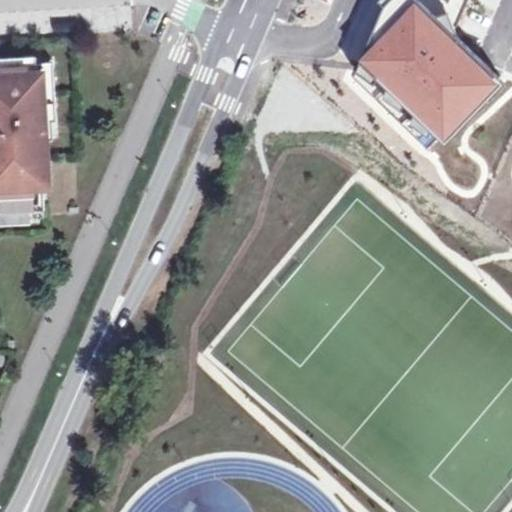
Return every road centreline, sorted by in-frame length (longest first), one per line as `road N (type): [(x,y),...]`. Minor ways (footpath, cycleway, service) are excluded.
road 1 (secondary): [(238,0),(108,289),(98,340)]
road 2 (secondary): [(98,340),(177,217),(253,31)]
road 3 (secondary): [(98,340),(20,511)]
